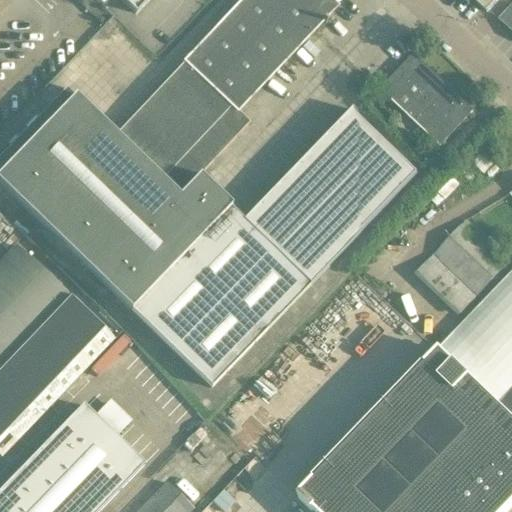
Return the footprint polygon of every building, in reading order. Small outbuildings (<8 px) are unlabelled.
[(65,91),(0,160),(0,189),(215,390),(418,175),(351,111),(243,223),(228,209),(230,207),(199,177),(249,124),(237,113),(336,8),(327,0),(244,0),(216,30),(115,138),(65,91)] [(90,0),(111,19),(121,8),(131,17),(147,0),(90,0)] [(472,0),(487,13),(499,0),(472,0)] [(511,6),(498,21),(511,34),(511,6)] [(414,56),(380,91),(440,148),(473,112),(414,56)] [(466,221),(416,274),(459,316),(509,263),(466,221)] [(0,459),(113,341),(15,248),(0,263),(0,459)] [(495,407),(511,389),(511,273),(437,351),(495,407)] [(507,511),(511,507),(511,423),(495,407),(437,351),(311,482),(312,483),(298,497),(299,498),(298,500),(310,511),(312,511),(313,511),(314,511),(507,511)] [(511,389),(495,407),(511,423),(511,389)] [(0,511),(99,511),(144,466),(82,406),(0,490),(0,511)] [(190,511),(193,509),(166,483),(137,511),(190,511)]
